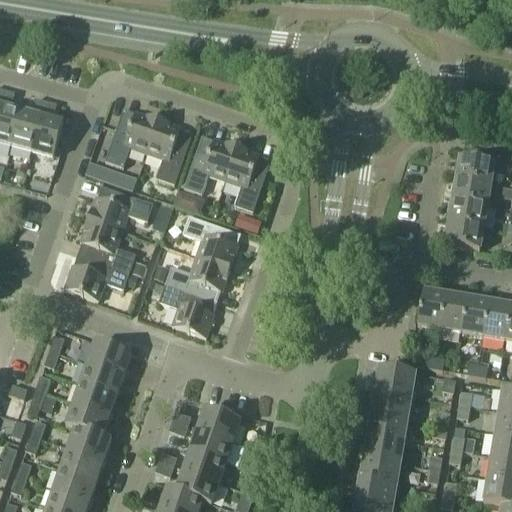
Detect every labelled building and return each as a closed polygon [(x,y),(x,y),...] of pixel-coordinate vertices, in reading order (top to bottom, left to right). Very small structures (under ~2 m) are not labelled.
[(0,148),(11,151),(20,116),(10,114),(14,98),(3,95),(0,108),(0,148)] [(32,157),(45,106),(34,104),(30,119),(20,116),(11,151),(32,157)] [(53,162),(63,128),(52,125),(56,109),(45,106),(32,157),(53,162)] [(146,159),(158,125),(135,117),(135,118),(123,114),(104,166),(123,172),(129,153),(146,159)] [(174,190),(192,138),(180,134),(180,133),(158,125),(146,159),(162,165),(155,184),(174,190)] [(224,186),(236,152),(214,145),(213,146),(201,142),(183,193),(190,196),(201,200),(208,181),(224,186)] [(252,217),(270,166),(258,161),(259,160),(236,152),(224,186),(241,192),(234,211),(252,217)] [(490,190),(493,167),(459,162),(455,184),(490,190)] [(486,212),(490,190),(455,184),(451,206),(486,212)] [(146,227),(153,209),(101,191),(97,203),(95,203),(88,225),(122,237),(127,221),(146,227)] [(178,192),(173,206),(185,210),(190,196),(183,193),(178,192)] [(162,197),(161,202),(172,206),(175,196),(168,194),(162,197)] [(482,233),(486,212),(451,206),(448,227),(482,233)] [(236,251),(240,239),(188,221),(182,240),(201,246),(195,262),(229,274),(237,252),(236,251)] [(251,222),(246,234),(257,237),(261,225),(251,222)] [(116,253),(122,237),(88,225),(80,248),(81,248),(77,260),(129,278),(135,260),(116,253)] [(478,256),(482,233),(448,227),(444,250),(478,256)] [(129,279),(129,278),(77,260),(73,271),(72,271),(64,294),(98,306),(104,289),(123,295),(125,290),(129,279)] [(222,297),(229,274),(195,262),(190,279),(171,272),(165,290),(216,308),(220,296),(222,297)] [(129,279),(125,290),(133,293),(137,282),(129,279)] [(212,319),(216,308),(165,290),(158,308),(177,314),(171,331),(206,343),(214,320),(212,319)] [(438,334),(444,301),(422,297),(417,331),(438,334)] [(460,338),(466,304),(444,301),(438,334),(460,338)] [(482,342),(488,308),(466,304),(460,338),(482,342)] [(504,346),(510,312),(488,308),(482,342),(504,346)] [(59,359),(64,345),(54,341),(49,356),(59,359)] [(123,382),(130,361),(130,360),(93,348),(86,369),(123,382)] [(53,375),(59,359),(49,356),(43,371),(53,375)] [(431,374),(433,362),(423,361),(421,372),(431,374)] [(441,375),(443,364),(433,362),(431,374),(441,375)] [(475,381),(477,370),(468,368),(466,380),(475,381)] [(115,403),(123,382),(86,369),(79,390),(115,403)] [(484,383),(486,371),(477,370),(475,381),(484,383)] [(411,402),(415,379),(415,378),(378,372),(374,395),(411,402)] [(44,401),(50,385),(40,382),(34,397),(44,401)] [(453,398),(455,386),(455,385),(443,383),(441,396),(453,398)] [(23,406),(27,396),(12,390),(8,400),(23,406)] [(108,423),(115,403),(79,390),(72,411),(108,423)] [(511,419),(511,395),(502,393),(498,417),(511,419)] [(407,424),(411,402),(374,395),(370,417),(407,424)] [(37,421),(44,401),(34,397),(27,418),(37,421)] [(470,412),(473,399),(461,397),(459,410),(470,412)] [(468,424),(470,412),(459,410),(456,422),(468,424)] [(101,443),(102,442),(108,423),(72,411),(64,432),(73,435),(74,434),(101,443)] [(233,449),(240,427),(204,414),(196,437),(233,449)] [(447,431),(449,418),(437,416),(435,429),(447,431)] [(403,447),(407,424),(370,417),(366,440),(403,447)] [(511,442),(511,419),(498,417),(494,439),(511,442)] [(186,433),(190,422),(175,418),(171,428),(186,433)] [(20,445),(25,430),(15,426),(10,441),(20,445)] [(40,444),(45,430),(35,427),(30,441),(40,444)] [(184,442),(186,433),(171,428),(168,437),(184,442)] [(444,443),(447,431),(435,429),(433,441),(444,443)] [(103,466),(111,445),(102,442),(101,443),(74,434),(73,435),(67,454),(103,466)] [(226,468),(233,449),(196,437),(189,456),(226,468)] [(511,465),(511,442),(494,439),(490,462),(511,465)] [(399,469),(403,447),(366,440),(363,463),(399,469)] [(34,460),(40,444),(30,441),(25,457),(34,460)] [(463,457),(465,445),(453,443),(451,455),(463,457)] [(11,471),(16,456),(6,453),(1,467),(11,471)] [(97,486),(103,466),(67,454),(60,473),(97,486)] [(460,470),(463,457),(451,455),(449,468),(460,470)] [(219,489),(226,468),(189,456),(182,476),(219,489)] [(173,473),(176,464),(161,459),(158,468),(173,473)] [(439,476),(441,463),(429,461),(427,474),(439,476)] [(511,488),(511,465),(490,462),(486,484),(511,488)] [(396,491),(399,469),(363,463),(359,485),(396,491)] [(0,483),(6,486),(11,471),(1,467),(0,470),(0,483)] [(26,485),(31,471),(21,468),(16,481),(26,485)] [(169,483),(173,473),(158,468),(154,478),(169,483)] [(89,507),(97,486),(60,473),(53,494),(89,507)] [(437,489),(439,476),(427,474),(425,487),(437,489)] [(211,510),(219,489),(182,476),(175,496),(175,497),(202,506),(202,507),(211,510)] [(20,501),(26,485),(16,481),(11,497),(20,501)] [(511,511),(511,488),(486,484),(482,507),(501,510),(511,511)] [(381,511),(391,511),(396,491),(359,485),(355,507),(381,511)] [(455,502),(457,490),(445,488),(443,500),(455,502)] [(200,511),(202,507),(202,506),(175,497),(175,496),(166,493),(159,511),(200,511)] [(87,511),(89,507),(53,494),(46,511),(87,511)] [(453,511),(455,502),(443,500),(440,511),(453,511)]
